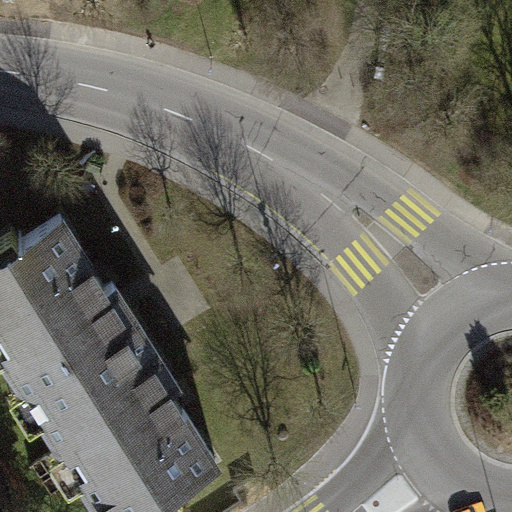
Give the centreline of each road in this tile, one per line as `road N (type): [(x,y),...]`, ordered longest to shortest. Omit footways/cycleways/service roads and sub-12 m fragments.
road 1 (tertiary): [(0,73),(186,119),(325,188),(461,312)]
road 2 (tertiary): [(461,312),(434,341),(421,378),(421,417),(437,453)]
